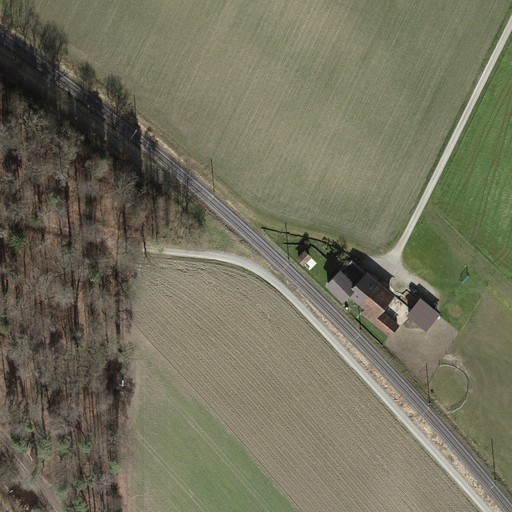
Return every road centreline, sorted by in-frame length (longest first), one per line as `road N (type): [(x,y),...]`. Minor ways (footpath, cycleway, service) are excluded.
road 1 (track): [(487,511),(265,275),(239,262),(125,244)]
road 2 (track): [(388,272),(511,24)]
road 3 (track): [(126,511),(125,244)]
road 4 (track): [(0,212),(125,244)]
